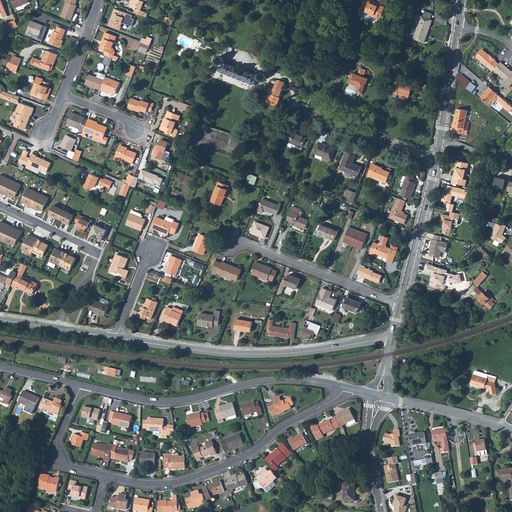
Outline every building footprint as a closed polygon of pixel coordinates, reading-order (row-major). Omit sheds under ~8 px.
[(12,0),(16,8),(29,2),(29,0),(28,0),(12,0)] [(67,2),(61,16),(71,20),(77,5),(76,5),(77,0),(76,0),(66,0),(65,2),(67,2)] [(134,0),(132,0),(130,6),(136,8),(135,12),(144,16),(146,12),(142,10),(145,0),(147,1),(147,0),(135,0),(136,0),(134,0)] [(364,0),(361,10),(369,13),(368,15),(377,18),(379,13),(382,14),(385,7),(378,4),(377,5),(364,0)] [(111,23),(110,26),(121,30),(122,27),(121,26),(123,22),(132,26),(135,19),(132,18),(133,15),(115,8),(112,15),(113,16),(113,17),(112,17),(110,22),(111,23)] [(421,15),(413,38),(424,42),(432,19),(421,15)] [(19,26),(16,20),(7,24),(9,30),(19,26)] [(41,24),(32,21),(27,33),(32,35),(33,33),(40,36),(39,38),(43,40),(48,27),(44,25),(43,26),(41,25),(41,24)] [(19,26),(9,30),(11,34),(19,27),(19,26)] [(49,43),(60,46),(62,40),(66,30),(58,27),(56,32),(54,31),(49,43)] [(102,44),(100,49),(105,51),(106,53),(105,55),(108,56),(105,65),(110,67),(113,58),(111,57),(114,56),(115,52),(114,49),(112,48),(117,37),(106,32),(102,42),(103,43),(103,44),(102,44)] [(143,38),(141,42),(150,45),(153,38),(148,37),(147,39),(143,38)] [(150,45),(141,42),(138,49),(147,53),(150,45)] [(488,55),(480,48),(474,55),(491,70),(492,68),(497,63),(494,59),(488,54),(488,55)] [(40,59),(37,66),(49,71),(50,69),(51,66),(52,62),(54,63),(58,55),(47,51),(43,60),(40,59)] [(14,56),(11,62),(19,66),(22,59),(14,56)] [(216,58),(215,60),(217,64),(221,66),(219,71),(255,85),(257,80),(261,81),(265,80),(266,77),(264,74),(261,72),(258,74),(258,75),(223,62),(224,60),(223,57),(219,56),(216,58)] [(31,63),(37,66),(40,59),(34,57),(31,63)] [(497,63),(492,68),(505,79),(502,82),(507,86),(511,80),(511,70),(511,71),(499,61),(497,63)] [(19,66),(11,62),(9,69),(17,72),(19,66)] [(130,65),(126,74),(132,77),(136,67),(130,65)] [(358,73),(365,75),(366,69),(360,67),(358,73)] [(367,79),(352,73),(348,82),(359,86),(357,91),(361,93),(367,79)] [(86,84),(101,90),(104,80),(90,74),(86,84)] [(458,74),(457,80),(471,91),(475,86),(463,76),(462,77),(460,75),(460,76),(458,74)] [(47,100),(49,95),(46,94),(47,92),(48,92),(50,88),(49,87),(50,83),(43,80),(43,78),(37,76),(35,82),(33,90),(31,94),(36,96),(37,96),(38,96),(38,97),(47,100)] [(104,80),(101,90),(105,91),(105,90),(111,92),(116,94),(120,83),(105,78),(104,80)] [(269,96),(267,102),(268,102),(268,103),(275,105),(276,105),(280,97),(279,97),(285,82),(280,80),(278,80),(277,80),(276,81),(271,94),(270,93),(269,96)] [(394,81),(391,92),(391,95),(397,97),(398,94),(399,92),(409,95),(412,86),(394,81)] [(511,108),(511,106),(489,87),(481,96),(488,103),(489,103),(491,104),(496,99),(510,111),(511,108)] [(5,91),(0,93),(0,96),(3,97),(3,96),(11,99),(13,94),(5,91)] [(3,96),(3,97),(18,103),(20,97),(13,94),(11,99),(3,96)] [(129,107),(138,111),(139,109),(141,110),(147,112),(150,104),(142,100),(141,102),(132,98),(129,107)] [(16,121),(15,125),(25,129),(34,107),(20,102),(16,113),(19,114),(16,121)] [(472,105),(458,102),(457,108),(456,108),(453,132),(467,134),(469,122),(468,122),(469,118),(467,117),(468,110),(471,111),(472,105)] [(174,128),(176,122),(177,122),(180,115),(168,111),(165,118),(167,118),(162,130),(165,131),(165,133),(175,137),(178,131),(177,129),(174,128)] [(85,118),(80,116),(80,115),(72,112),(68,124),(81,129),(80,130),(82,131),(84,131),(88,120),(85,118)] [(88,120),(84,131),(87,132),(95,135),(103,139),(102,142),(106,144),(108,138),(104,137),(108,127),(98,123),(98,122),(89,119),(88,120)] [(290,133),(288,140),(291,141),(291,142),(290,143),(289,143),(288,144),(288,145),(288,146),(289,146),(290,147),(292,147),(301,149),(303,145),(306,147),(309,140),(306,139),(306,137),(295,132),(294,134),(290,133)] [(66,135),(61,146),(69,150),(72,151),(77,140),(66,135)] [(474,136),(472,143),(477,145),(480,138),(474,136)] [(157,149),(155,148),(152,156),(161,160),(162,159),(165,151),(165,152),(168,142),(160,139),(158,146),(157,149)] [(319,142),(314,153),(331,160),(336,148),(319,142)] [(250,143),(248,148),(257,151),(259,147),(260,146),(250,143)] [(119,146),(116,156),(123,159),(133,163),(137,153),(127,149),(119,146)] [(76,153),(72,151),(69,150),(66,156),(73,159),(76,153)] [(78,161),(82,152),(77,150),(76,153),(73,159),(78,161)] [(352,166),(353,163),(356,155),(346,151),(339,169),(357,176),(361,167),(357,165),(356,168),(352,166)] [(29,163),(28,164),(35,167),(47,173),(52,163),(37,156),(37,155),(33,153),(31,158),(29,163)] [(450,183),(463,186),(465,180),(463,180),(466,164),(454,161),(453,168),(454,168),(453,170),(450,183)] [(377,167),(372,165),(367,176),(386,183),(391,169),(387,167),(386,170),(382,169),(383,168),(377,166),(377,167)] [(134,176),(131,185),(135,187),(138,181),(145,183),(146,181),(154,184),(155,183),(160,185),(163,179),(158,177),(158,176),(146,171),(146,172),(142,170),(139,178),(134,176)] [(403,188),(401,195),(410,199),(416,183),(412,182),(413,178),(414,174),(409,172),(407,176),(406,175),(406,177),(403,176),(402,177),(401,181),(404,183),(402,187),(403,188)] [(91,173),(85,187),(89,188),(96,186),(98,182),(102,183),(102,185),(110,189),(113,182),(105,178),(104,179),(91,173)] [(126,183),(131,185),(134,176),(130,174),(126,183)] [(11,179),(1,175),(0,175),(0,190),(1,191),(0,193),(4,194),(11,179)] [(505,179),(494,176),(492,185),(503,187),(505,179)] [(21,184),(11,179),(4,194),(7,196),(8,194),(15,198),(21,184)] [(229,185),(218,181),(210,201),(221,206),(225,195),(226,195),(228,190),(227,189),(229,185)] [(131,186),(124,183),(121,190),(123,190),(121,195),(127,197),(131,186)] [(466,191),(445,186),(444,189),(445,190),(444,194),(443,196),(442,196),(441,196),(439,202),(446,204),(444,212),(449,213),(451,205),(448,204),(450,196),(464,199),(466,191)] [(38,193),(28,188),(22,201),(29,204),(28,206),(31,207),(38,193)] [(350,190),(347,197),(353,200),(356,192),(350,190)] [(38,193),(31,207),(35,209),(35,208),(42,211),(49,198),(38,193)] [(405,201),(396,198),(389,218),(405,224),(408,215),(401,212),(405,201)] [(158,206),(165,208),(167,201),(160,199),(158,206)] [(262,199),(258,210),(263,212),(264,210),(276,215),(280,206),(262,199)] [(144,210),(153,214),(157,204),(148,200),(144,210)] [(64,210),(54,205),(49,215),(52,217),(53,215),(60,219),(64,210)] [(293,206),(287,220),(296,223),(296,224),(299,225),(299,226),(305,228),(308,220),(298,216),(301,209),(293,206)] [(74,215),(64,210),(60,219),(66,222),(66,224),(69,225),(74,215)] [(132,210),(131,213),(142,218),(143,217),(141,214),(132,210)] [(142,218),(131,213),(126,224),(142,230),(146,220),(142,218)] [(458,215),(449,213),(448,217),(440,216),(438,224),(442,225),(444,226),(444,227),(443,227),(441,234),(449,236),(452,220),(457,221),(458,215)] [(91,220),(79,214),(75,221),(79,223),(77,229),(84,232),(86,228),(87,228),(91,220)] [(163,232),(168,234),(169,232),(175,234),(179,223),(173,221),(174,220),(167,217),(166,217),(164,220),(156,217),(152,227),(161,231),(161,230),(164,231),(163,232)] [(0,238),(0,239),(4,242),(11,226),(1,221),(0,223),(0,237),(0,238)] [(269,227),(255,221),(250,233),(265,239),(269,227)] [(504,225),(494,223),(489,237),(500,243),(505,237),(501,234),(502,231),(504,225)] [(106,229),(95,224),(90,235),(101,240),(106,229)] [(317,233),(322,235),(322,234),(326,235),(326,236),(330,238),(331,237),(335,239),(338,231),(321,224),(317,233)] [(22,231),(11,226),(4,242),(8,244),(9,242),(15,245),(22,231)] [(367,233),(349,226),(343,241),(361,249),(367,233)] [(39,239),(29,234),(22,248),(28,251),(27,253),(31,255),(33,252),(39,239)] [(200,234),(193,251),(203,254),(210,238),(200,234)] [(374,242),(369,253),(374,255),(375,253),(388,258),(387,260),(392,262),(397,251),(391,249),(387,247),(385,244),(388,238),(383,235),(380,243),(377,243),(374,242)] [(431,241),(430,240),(428,248),(429,248),(427,257),(434,259),(436,252),(444,253),(446,244),(439,242),(440,238),(432,236),(431,241)] [(42,241),(39,239),(33,252),(43,257),(49,245),(42,242),(42,241)] [(62,252),(56,248),(50,260),(60,265),(66,252),(63,251),(62,252)] [(70,254),(66,252),(60,265),(70,270),(76,258),(69,255),(70,254)] [(114,264),(113,264),(110,271),(115,273),(116,272),(120,273),(119,275),(126,278),(129,271),(124,268),(123,268),(124,267),(125,267),(128,258),(117,254),(114,260),(116,260),(114,264)] [(171,255),(169,259),(171,260),(170,261),(166,272),(176,276),(182,260),(171,255)] [(217,261),(212,273),(217,274),(217,272),(237,280),(241,269),(221,262),(221,263),(217,261)] [(256,262),(251,274),(268,280),(268,278),(273,280),(276,271),(272,269),(272,268),(256,262)] [(17,273),(11,285),(17,288),(18,287),(22,289),(23,288),(26,289),(25,290),(33,294),(38,284),(23,276),(27,266),(22,263),(17,273)] [(365,266),(361,265),(357,274),(361,275),(361,276),(368,278),(370,277),(371,280),(379,283),(382,275),(372,272),(373,271),(365,267),(365,266)] [(445,271),(425,265),(423,273),(431,275),(432,276),(432,278),(430,278),(429,282),(430,282),(429,286),(443,290),(444,286),(442,285),(443,281),(454,283),(460,282),(458,275),(454,276),(445,273),(445,271)] [(0,285),(4,288),(5,286),(10,288),(11,285),(17,273),(12,271),(8,278),(0,274),(0,285)] [(483,271),(479,276),(484,280),(488,275),(483,271)] [(164,275),(162,280),(170,283),(172,278),(164,275)] [(288,275),(285,284),(296,289),(300,279),(288,275)] [(479,276),(474,282),(478,286),(484,280),(479,276)] [(489,298),(483,293),(476,287),(471,293),(490,309),(495,304),(493,302),(495,300),(492,297),(493,296),(491,295),(489,298)] [(322,288),(316,304),(332,310),(336,300),(329,297),(332,292),(322,288)] [(486,290),(483,293),(489,298),(491,295),(486,290)] [(93,300),(89,309),(105,315),(109,306),(107,305),(109,303),(108,300),(100,297),(99,302),(93,300)] [(144,307),(143,307),(142,306),(137,316),(145,319),(146,318),(147,315),(152,317),(158,302),(155,301),(155,300),(156,300),(156,299),(153,297),(152,298),(151,299),(148,298),(145,305),(144,307)] [(347,297),(343,307),(357,312),(361,303),(347,297)] [(168,307),(162,319),(177,326),(183,311),(174,306),(172,309),(168,307)] [(201,313),(199,324),(212,326),(213,324),(218,325),(220,311),(215,310),(214,315),(201,313)] [(236,319),(235,329),(251,331),(252,322),(236,319)] [(268,335),(274,336),(274,335),(278,336),(278,337),(293,339),(296,323),(290,322),(289,329),(272,326),(273,320),(268,319),(267,331),(269,332),(268,335)] [(321,326),(310,322),(308,328),(303,326),(299,336),(303,337),(304,336),(305,335),(308,336),(310,335),(311,334),(313,335),(314,333),(317,334),(321,326)] [(108,368),(106,374),(116,376),(117,370),(108,368)] [(475,372),(474,374),(471,383),(484,388),(485,387),(489,388),(491,394),(497,393),(494,382),(496,377),(477,370),(475,372)] [(0,390),(0,401),(4,403),(5,403),(9,405),(9,404),(12,405),(14,401),(11,400),(13,396),(10,395),(12,390),(6,388),(4,392),(0,390)] [(21,396),(19,402),(27,405),(35,409),(40,398),(24,391),(21,396)] [(276,404),(269,408),(272,416),(277,414),(277,415),(284,412),(283,411),(291,407),(290,405),(294,404),(291,397),(282,402),(280,397),(274,400),(276,404)] [(42,410),(43,408),(47,410),(47,411),(54,414),(55,414),(59,415),(63,407),(60,405),(62,401),(56,398),(54,403),(44,398),(39,408),(42,410)] [(108,409),(117,410),(118,399),(110,398),(108,409)] [(254,401),(241,405),(244,416),(257,412),(258,416),(262,414),(260,407),(258,402),(255,403),(254,401)] [(215,410),(217,419),(223,418),(223,419),(228,417),(236,415),(233,403),(219,407),(220,408),(215,410)] [(85,407),(83,417),(98,420),(100,410),(85,407)] [(337,416),(334,417),(335,419),(339,427),(340,430),(343,428),(342,425),(347,423),(349,426),(356,423),(349,409),(337,415),(337,416)] [(113,418),(112,424),(129,428),(132,416),(115,412),(113,418)] [(200,413),(186,416),(189,428),(203,425),(202,423),(206,422),(204,413),(200,414),(200,413)] [(161,432),(161,434),(167,434),(168,428),(167,427),(163,427),(163,419),(147,419),(147,421),(143,421),(143,428),(147,429),(147,431),(161,432)] [(335,419),(330,421),(334,429),(339,427),(335,419)] [(334,429),(330,421),(330,420),(318,425),(318,426),(317,427),(316,424),(311,426),(317,440),(324,437),(323,435),(334,429)] [(385,433),(383,440),(387,442),(389,440),(391,442),(392,447),(400,445),(398,436),(400,435),(399,428),(394,429),(395,435),(392,435),(385,433)] [(449,452),(445,429),(432,432),(434,442),(442,441),(443,449),(440,449),(441,454),(449,452)] [(74,434),(71,444),(81,448),(84,440),(87,441),(89,435),(82,432),(81,436),(74,434)] [(292,437),(288,440),(294,450),(307,443),(306,440),(307,439),(307,438),(307,437),(306,436),(306,435),(305,435),(304,436),(302,433),(293,438),(292,437)] [(424,433),(410,436),(412,447),(426,444),(424,433)] [(239,434),(220,441),(224,452),(243,444),(239,434)] [(212,440),(192,448),(197,462),(201,460),(200,458),(202,457),(203,457),(210,454),(211,456),(217,454),(215,449),(216,449),(217,448),(217,446),(216,445),(215,445),(214,445),(213,445),(212,440)] [(477,441),(476,440),(472,440),(474,452),(480,451),(480,455),(487,454),(485,440),(480,440),(477,441)] [(95,443),(92,454),(105,458),(104,460),(109,461),(113,448),(95,443)] [(268,457),(265,459),(275,471),(278,468),(277,467),(292,454),(284,444),(273,453),(274,454),(269,458),(268,457)] [(117,447),(115,459),(128,462),(128,460),(132,460),(134,451),(117,447)] [(141,453),(141,464),(154,465),(155,453),(141,453)] [(164,455),(164,462),(169,462),(169,468),(169,469),(185,468),(185,456),(170,457),(170,455),(164,455)] [(433,464),(432,455),(425,456),(426,460),(427,465),(433,464)] [(389,464),(384,465),(387,482),(398,480),(395,464),(398,463),(397,456),(388,458),(389,464)] [(508,480),(509,483),(511,482),(511,468),(496,471),(498,482),(508,480)] [(263,477),(258,482),(264,489),(268,486),(274,481),(273,481),(277,478),(271,471),(269,472),(265,469),(260,473),(263,477)] [(442,473),(435,474),(437,485),(442,484),(442,480),(443,479),(442,473)] [(228,479),(224,480),(229,493),(234,492),(233,490),(248,484),(244,474),(236,477),(228,480),(228,479)] [(45,475),(42,488),(57,492),(58,487),(59,487),(60,487),(61,486),(61,485),(61,484),(60,483),(61,480),(59,480),(60,478),(56,477),(55,479),(50,477),(50,476),(45,475)] [(70,481),(69,488),(73,489),(71,496),(85,499),(88,488),(76,485),(76,482),(70,481)] [(220,481),(207,486),(203,487),(208,500),(212,499),(212,497),(224,492),(220,481)] [(344,484),(344,500),(355,501),(356,484),(344,484)] [(442,484),(437,485),(438,493),(445,492),(444,484),(442,484)] [(193,497),(186,499),(189,508),(193,507),(194,508),(201,506),(201,505),(205,504),(202,495),(200,495),(198,491),(192,492),(193,497)] [(111,497),(109,506),(114,507),(114,508),(122,509),(126,510),(128,500),(125,500),(127,495),(120,493),(119,498),(111,497)] [(167,500),(162,501),(163,511),(169,511),(173,511),(179,511),(178,508),(179,508),(180,507),(180,506),(180,505),(179,504),(178,504),(177,495),(172,496),(173,501),(167,501),(167,500)] [(396,495),(393,506),(395,508),(394,509),(394,511),(405,511),(407,506),(404,505),(406,498),(396,495)] [(152,511),(153,508),(149,508),(150,501),(136,498),(134,510),(138,511),(152,511)]
